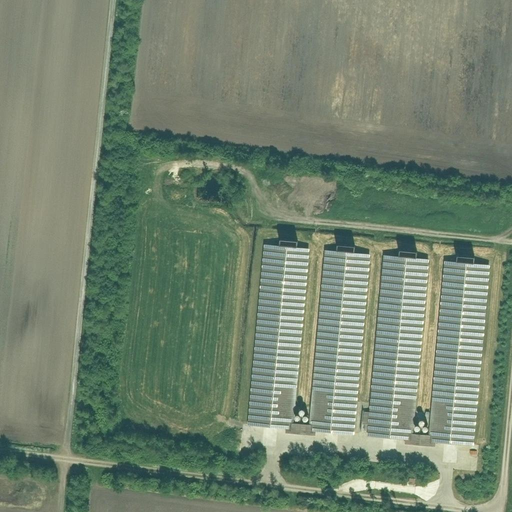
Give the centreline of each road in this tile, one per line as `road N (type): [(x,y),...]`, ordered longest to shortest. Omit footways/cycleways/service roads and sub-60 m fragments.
road 1 (track): [(0,451),(477,511)]
road 2 (track): [(113,0),(66,459)]
road 3 (track): [(500,511),(511,392)]
